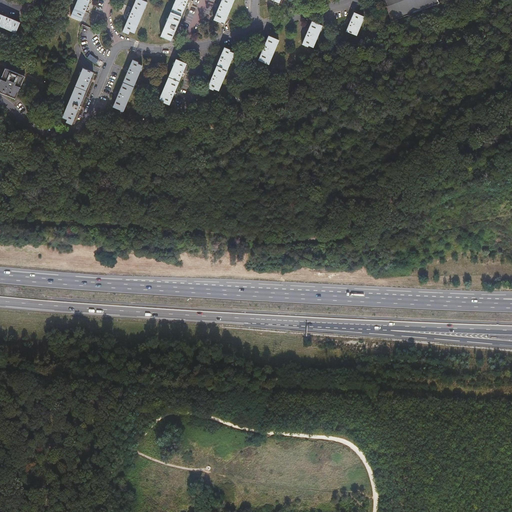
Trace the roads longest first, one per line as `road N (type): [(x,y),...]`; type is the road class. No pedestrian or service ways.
road 1 (trunk): [(502,303),(0,275)]
road 2 (track): [(375,511),(370,473),(353,446),(173,411),(155,418),(79,511)]
road 3 (trunk): [(0,302),(387,326)]
road 4 (track): [(148,225),(358,241),(478,148)]
road 5 (residential): [(0,98),(45,134),(62,134),(88,114),(122,43),(192,47),(257,27)]
road 6 (track): [(466,0),(357,60),(289,81),(235,118)]
road 7 (track): [(235,118),(204,126),(131,117),(55,147)]
road 8 (track): [(235,118),(192,143),(84,176)]
road 9 (track): [(148,225),(0,213)]
road 10 (trunk): [(387,326),(511,343)]
road 11 (trunk): [(387,326),(511,330)]
